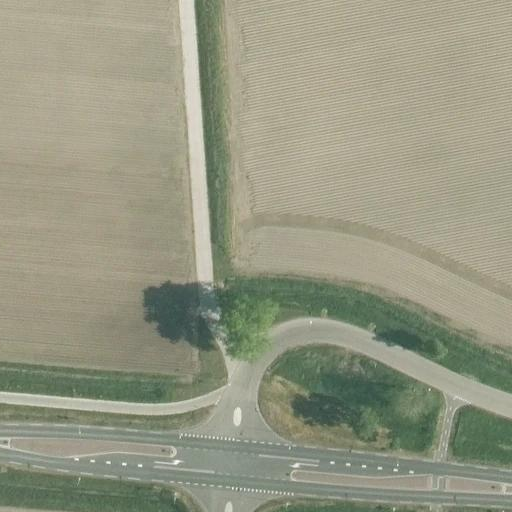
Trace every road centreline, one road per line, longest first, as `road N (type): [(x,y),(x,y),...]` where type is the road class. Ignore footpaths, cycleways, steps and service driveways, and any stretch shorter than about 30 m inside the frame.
road 1 (tertiary): [(235,445),(238,397),(251,366),(274,343),(304,330),(344,333),(511,408)]
road 2 (primary): [(232,481),(511,502)]
road 3 (primary): [(511,477),(235,445)]
road 4 (primary): [(235,445),(0,431)]
road 5 (primary): [(0,454),(232,481)]
